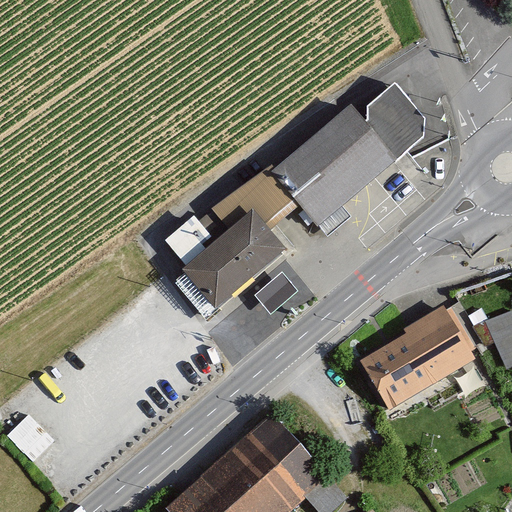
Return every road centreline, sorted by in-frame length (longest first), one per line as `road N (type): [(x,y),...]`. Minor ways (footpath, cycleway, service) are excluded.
road 1 (secondary): [(93,511),(478,195)]
road 2 (residential): [(481,137),(430,0)]
